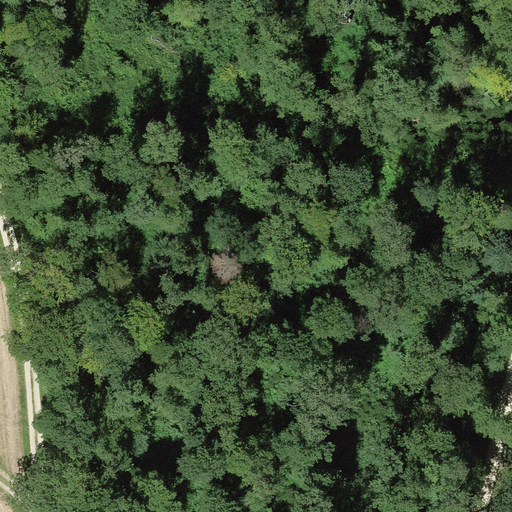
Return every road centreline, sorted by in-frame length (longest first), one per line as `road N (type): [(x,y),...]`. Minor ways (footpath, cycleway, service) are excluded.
road 1 (track): [(0,225),(20,302),(38,511)]
road 2 (track): [(511,358),(472,511)]
